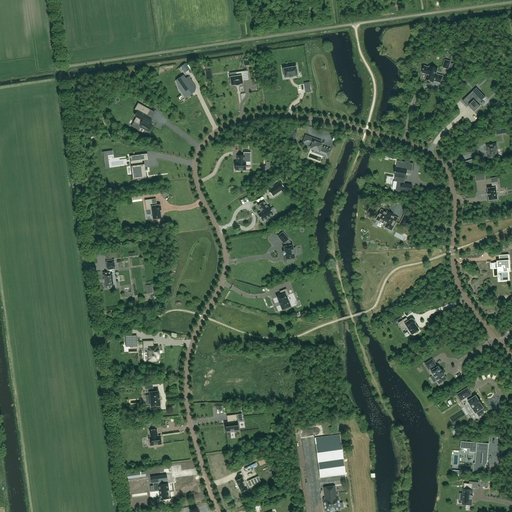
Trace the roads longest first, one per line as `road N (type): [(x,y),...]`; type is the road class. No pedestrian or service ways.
road 1 (residential): [(217,511),(186,393),(193,340),(225,260),(196,183),(201,146),(225,127),(266,116),(366,131)]
road 2 (residential): [(511,355),(456,279),(454,198),(444,167),(366,131)]
road 3 (residential): [(120,511),(84,244)]
